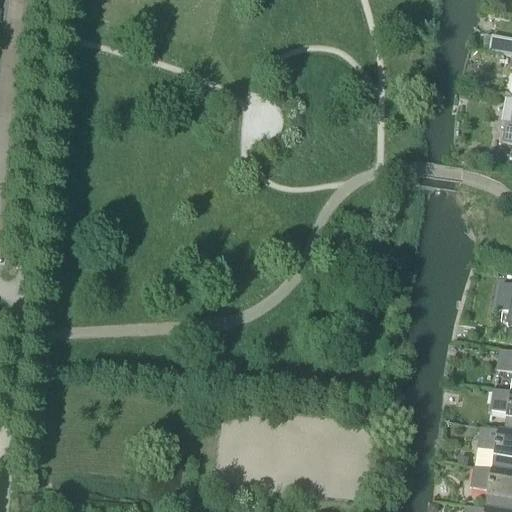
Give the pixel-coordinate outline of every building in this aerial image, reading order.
[(511,57),(511,58),(511,41),(491,38),(488,54),(511,57)] [(511,126),(507,126),(504,128),(501,146),(511,147),(511,126)] [(511,289),(500,287),(496,314),(508,316),(506,329),(511,329),(511,289)] [(511,376),(511,392),(511,396),(511,395),(511,355),(500,354),(497,374),(511,376)] [(508,417),(505,435),(511,436),(511,395),(511,396),(494,393),(490,414),(508,417)] [(492,473),(497,474),(511,476),(511,436),(505,435),(481,431),(477,452),(495,455),(492,473)] [(488,494),(485,511),(511,511),(511,476),(497,474),(492,473),(474,470),(471,491),(488,494)]
